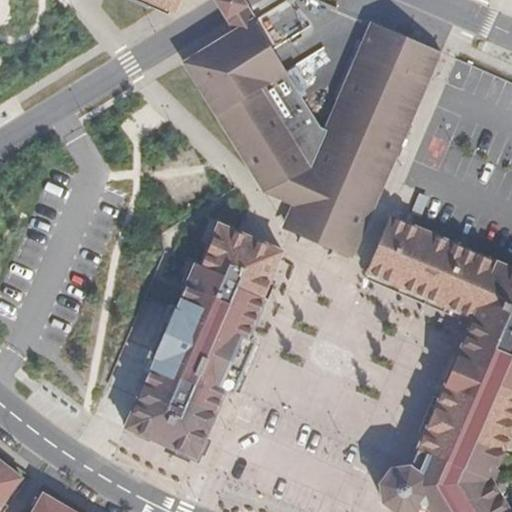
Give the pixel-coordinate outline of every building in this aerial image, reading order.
[(179,0),(148,0),(175,12),(179,0)] [(253,22),(239,0),(215,0),(236,33),(253,22)] [(373,23),(328,131),(321,128),(254,22),(253,22),(236,33),(186,64),(267,193),(297,206),(286,231),(351,258),(438,51),(373,23)] [(474,319),(411,467),(392,469),(380,485),(382,501),(395,511),(404,511),(415,511),(416,511),(508,511),(491,483),(511,434),(511,270),(391,218),(383,236),(382,236),(369,267),(368,267),(366,273),(371,275),(371,274),(474,319)] [(275,251),(219,227),(202,266),(197,264),(177,310),(174,309),(153,357),(156,358),(155,362),(154,361),(125,428),(197,459),(227,389),(233,392),(254,343),(247,341),(265,300),(261,298),(282,252),(276,249),(275,251)] [(0,499),(20,478),(0,461),(0,499)] [(73,511),(60,504),(46,494),(43,492),(29,511),(73,511)]
